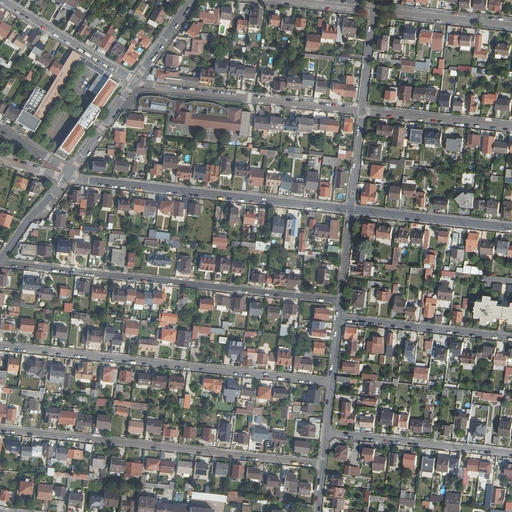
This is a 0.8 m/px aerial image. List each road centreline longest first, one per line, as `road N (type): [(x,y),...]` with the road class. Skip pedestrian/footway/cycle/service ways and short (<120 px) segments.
road 1 (residential): [(0,261),(341,301)]
road 2 (residential): [(331,382),(0,346)]
road 3 (residential): [(322,464),(0,429)]
road 4 (residential): [(350,210),(67,178)]
road 5 (residential): [(135,81),(362,111)]
road 6 (residential): [(325,432),(511,453)]
road 7 (residential): [(339,317),(511,337)]
road 8 (residential): [(511,227),(350,210)]
road 9 (residential): [(2,0),(135,81)]
road 10 (residential): [(511,127),(362,111)]
road 11 (residential): [(511,25),(373,10)]
